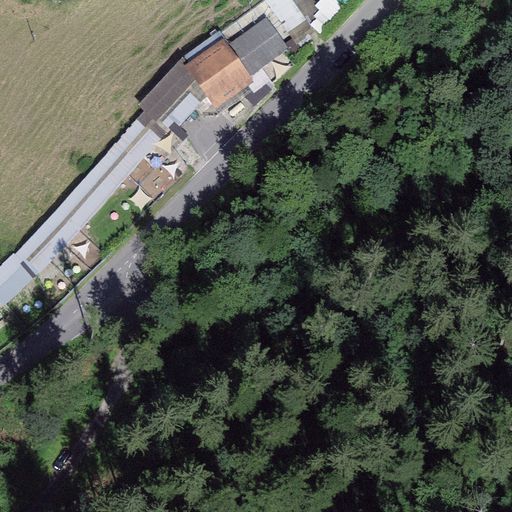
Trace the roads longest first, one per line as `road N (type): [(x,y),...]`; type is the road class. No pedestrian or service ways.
road 1 (unclassified): [(81,306),(390,245),(511,192)]
road 2 (unclassified): [(81,306),(246,147),(382,0)]
road 3 (track): [(143,296),(124,373),(36,511)]
